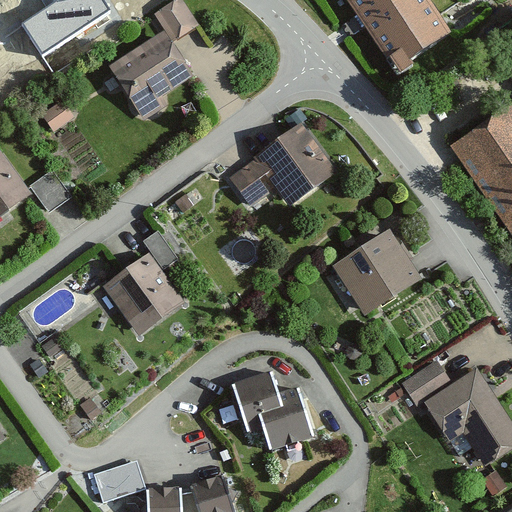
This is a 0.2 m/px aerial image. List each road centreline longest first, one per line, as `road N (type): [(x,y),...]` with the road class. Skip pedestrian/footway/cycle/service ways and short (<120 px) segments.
road 1 (residential): [(0,356),(67,450),(87,455),(118,441),(229,353),(260,345),(288,351),(364,458),(301,511)]
road 2 (residential): [(0,299),(321,58)]
road 3 (residential): [(511,310),(451,212),(321,58)]
